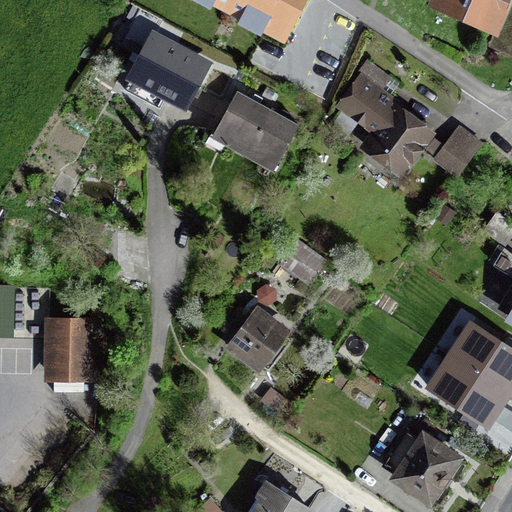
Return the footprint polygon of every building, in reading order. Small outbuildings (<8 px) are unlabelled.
[(217,0),(245,14),(247,10),(263,19),(264,25),(283,34),(300,0),(217,0)] [(436,0),(438,6),(495,30),(507,0),(436,0)] [(119,36),(131,44),(151,15),(139,7),(119,36)] [(206,65),(153,37),(147,48),(137,65),(138,66),(125,89),(160,107),(166,95),(185,105),(206,65)] [(342,105),(378,132),(395,110),(396,110),(400,104),(381,89),(390,77),(368,61),(359,73),(364,77),(342,105)] [(202,85),(192,104),(221,119),(236,88),(227,84),(222,94),(202,85)] [(225,142),(245,153),(270,109),(237,91),(217,129),(214,128),(206,142),(221,150),(225,142)] [(270,109),(245,153),(262,162),(265,157),(277,163),(299,125),(270,109)] [(368,146),(400,171),(427,134),(396,110),(395,110),(378,132),(368,146)] [(463,161),(445,147),(437,157),(455,171),(463,161)] [(511,223),(498,213),(484,230),(511,251),(511,235),(510,234),(511,231),(511,223)] [(298,240),(290,250),(309,263),(316,254),(298,240)] [(511,253),(505,248),(495,265),(511,275),(511,299),(505,310),(511,314),(511,316),(511,319),(511,253)] [(0,332),(16,333),(17,282),(0,281),(0,332)] [(230,345),(260,368),(286,333),(256,310),(230,345)] [(52,321),(51,377),(101,377),(102,321),(52,321)] [(511,349),(472,324),(451,356),(507,393),(511,385),(511,349)] [(451,356),(430,388),(486,425),(507,393),(451,356)] [(84,392),(84,380),(54,379),(54,392),(84,392)] [(450,475),(446,472),(455,458),(424,437),(422,441),(407,431),(385,464),(400,474),(398,477),(429,498),(438,484),(443,487),(450,475)] [(256,511),(307,511),(309,510),(269,485),(262,496),(265,499),(256,511)] [(221,511),(210,499),(195,511),(221,511)]
